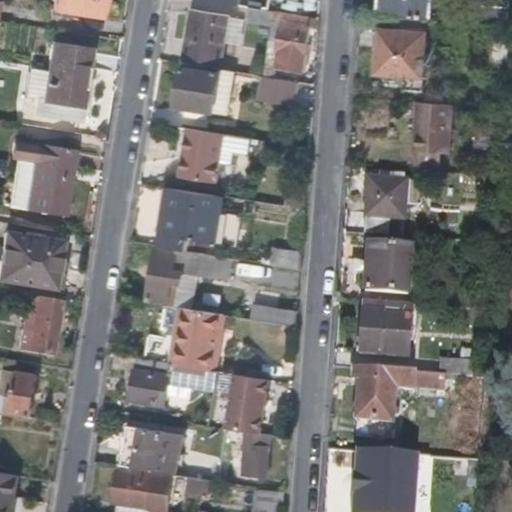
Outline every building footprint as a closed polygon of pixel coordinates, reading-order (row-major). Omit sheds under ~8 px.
[(100,0),(52,0),(52,9),(98,16),(100,0)] [(380,0),(380,17),(426,20),(426,0),(380,0)] [(268,10),(246,6),(244,18),(272,22),(273,11),(268,10)] [(190,10),(182,63),(219,69),(223,39),(226,15),(190,10)] [(309,17),(276,11),(273,47),(277,48),(276,67),(305,69),(309,17)] [(236,16),(226,15),(223,39),(233,40),(236,16)] [(507,66),(509,26),(494,26),(491,65),(507,66)] [(427,33),(379,30),(376,75),(405,77),(404,90),(423,91),(427,33)] [(91,50),(52,43),(48,67),(36,65),(34,73),(47,75),(43,100),(82,106),(91,50)] [(219,74),(182,68),(176,106),(213,112),(219,74)] [(259,103),(287,102),(287,79),(259,80),(259,103)] [(406,101),(390,100),(390,104),(390,113),(404,114),(406,101)] [(411,151),(419,152),(442,154),(451,155),(454,105),(416,102),(411,151)] [(390,113),(390,104),(367,103),(365,137),(388,138),(390,113)] [(227,133),(189,126),(181,174),(220,181),(223,160),(227,133)] [(227,133),(223,160),(235,162),(239,135),(227,133)] [(74,149),(14,140),(4,204),(64,215),(74,149)] [(419,152),(418,171),(441,172),(442,154),(419,152)] [(368,180),(364,235),(387,237),(388,219),(404,219),(407,182),(368,180)] [(224,197),(165,189),(157,233),(216,243),(224,197)] [(305,209),(290,207),(288,219),(304,222),(305,209)] [(0,277),(52,287),(56,268),(60,240),(6,231),(0,265),(0,277)] [(404,247),(368,245),(367,263),(353,262),(352,274),(365,274),(365,291),(401,294),(404,247)] [(272,248),(270,263),(300,268),(302,253),(272,248)] [(166,302),(165,304),(177,306),(192,309),(197,275),(229,280),(232,257),(205,254),(205,256),(156,249),(148,299),(166,302)] [(64,269),(56,268),(52,287),(61,287),(64,269)] [(256,290),(253,305),(276,308),(278,294),(256,290)] [(59,352),(67,302),(33,297),(25,348),(59,352)] [(399,304),(364,301),(361,354),(407,357),(409,315),(398,314),(399,304)] [(252,318),(296,326),(297,311),(276,308),(253,305),(252,318)] [(170,363),(217,370),(220,351),(217,350),(219,332),(222,332),(225,314),(192,309),(177,306),(170,363)] [(166,382),(214,391),(217,370),(170,363),(135,357),(128,401),(156,407),(158,396),(164,396),(166,382)] [(40,363),(10,359),(8,372),(19,373),(38,377),(40,363)] [(441,376),(471,379),(471,364),(442,361),(441,376)] [(408,362),(407,373),(433,376),(433,363),(408,362)] [(355,369),(347,369),(346,381),(354,381),(355,369)] [(355,369),(354,381),(351,422),(385,425),(387,425),(389,391),(391,372),(355,369)] [(19,373),(8,372),(5,394),(10,395),(15,396),(19,373)] [(407,373),(391,372),(389,391),(405,392),(406,389),(437,391),(438,376),(433,376),(407,373)] [(15,396),(10,395),(8,413),(30,415),(38,377),(19,373),(15,396)] [(235,373),(227,429),(248,432),(261,434),(269,379),(235,373)] [(385,425),(351,422),(351,439),(383,441),(385,425)] [(129,424),(122,465),(135,467),(174,473),(176,473),(182,432),(129,424)] [(266,475),(271,436),(261,434),(248,432),(243,462),(252,463),(250,473),(266,475)] [(360,511),(365,453),(355,453),(351,511),(360,511)] [(365,453),(360,511),(413,511),(417,457),(365,453)] [(241,472),(250,473),(252,463),(243,462),(241,472)] [(167,511),(174,473),(135,467),(134,470),(118,468),(113,502),(122,504),(120,511),(167,511)] [(16,475),(0,472),(0,511),(6,511),(8,499),(12,500),(16,475)] [(255,502),(284,507),(285,491),(257,487),(255,502)]
